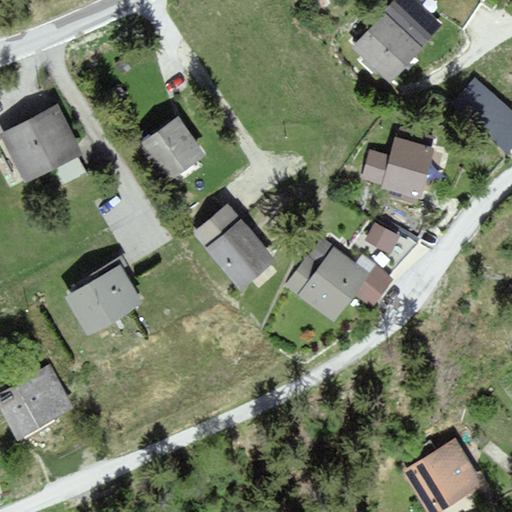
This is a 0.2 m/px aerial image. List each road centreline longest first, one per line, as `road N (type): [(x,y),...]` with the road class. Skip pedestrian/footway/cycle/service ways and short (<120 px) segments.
road 1 (residential): [(511,178),(467,222),(410,306),(352,353),(285,392),(19,511)]
road 2 (tertiary): [(0,54),(134,0)]
